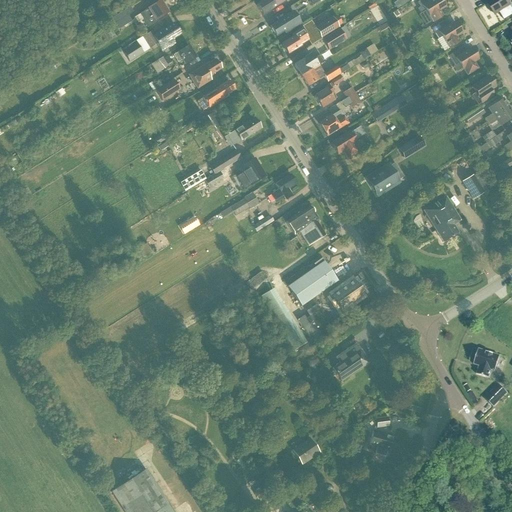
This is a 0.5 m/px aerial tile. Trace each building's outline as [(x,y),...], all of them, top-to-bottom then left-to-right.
[(264,0),(256,5),(262,15),(282,2),(281,0),(264,0)] [(444,7),(439,0),(420,0),(417,2),(420,7),(418,8),(421,14),(425,11),(432,22),(442,16),(439,10),(444,7)] [(492,0),(487,3),(494,14),(499,11),(504,20),(511,14),(511,8),(510,5),(506,0),(492,0)] [(155,21),(167,14),(159,1),(147,9),(139,14),(143,20),(143,22),(145,26),(147,27),(156,22),(155,21)] [(398,1),(393,4),(397,9),(402,6),(398,1)] [(131,21),(124,10),(111,19),(118,30),(131,21)] [(283,31),(285,33),(300,24),(293,12),(283,18),(283,19),(270,27),(275,36),(283,31)] [(357,17),(360,22),(368,17),(365,12),(357,17)] [(331,17),(315,28),(321,38),(338,28),(337,26),(340,24),(336,17),(332,19),(331,17)] [(441,37),(445,43),(449,49),(459,42),(455,36),(460,33),(454,23),(449,26),(445,20),(431,29),(438,39),(441,37)] [(172,39),(180,34),(173,24),(159,33),(154,36),(151,31),(141,37),(149,49),(156,44),(161,52),(174,44),(172,39)] [(292,35),(293,37),(281,45),(287,54),(300,46),(299,46),(308,41),(301,29),(292,35)] [(339,29),(322,40),(329,50),(346,40),(339,29)] [(136,41),(121,51),(126,59),(141,48),(136,41)] [(185,64),(195,58),(187,46),(177,53),(173,55),(177,63),(182,60),(185,64)] [(456,72),(463,68),(467,75),(477,69),(473,62),(477,59),(471,49),(466,52),(462,47),(448,56),(454,66),(453,67),(456,72)] [(359,53),(363,60),(370,56),(366,50),(361,52),(359,53)] [(300,76),(317,65),(323,62),(319,55),(311,60),(307,54),(302,58),(303,59),(293,65),(300,76)] [(163,69),(172,64),(167,56),(164,58),(163,57),(157,60),(163,69)] [(48,69),(59,63),(56,57),(45,63),(48,69)] [(209,64),(208,63),(188,76),(197,89),(211,81),(209,78),(214,74),(213,73),(220,69),(215,60),(209,64)] [(317,65),(300,76),(307,87),(323,77),(327,83),(339,75),(335,69),(324,76),(317,65)] [(340,74),(349,69),(347,65),(338,70),(340,74)] [(100,77),(106,88),(114,83),(108,72),(100,77)] [(333,86),(342,80),(339,77),(331,82),(333,86)] [(476,92),(471,96),(477,105),(487,99),(484,94),(494,87),(488,77),(473,87),(476,92)] [(162,102),(179,90),(172,81),(155,92),(162,102)] [(215,90),(201,98),(208,108),(221,100),(228,96),(227,94),(234,90),(229,81),(215,90)] [(330,96),(334,94),(328,85),(324,87),(325,89),(313,97),(320,108),(332,101),(330,96)] [(344,93),(346,98),(354,93),(351,88),(344,93)] [(354,93),(346,98),(352,107),(360,102),(354,93)] [(376,122),(405,104),(400,96),(371,114),(376,122)] [(449,96),(444,100),(448,107),(454,102),(449,96)] [(487,122),(508,107),(502,99),(487,109),(491,114),(484,119),(487,122)] [(511,113),(508,107),(487,122),(489,125),(495,121),(499,126),(511,117),(511,113)] [(143,118),(146,123),(161,114),(158,109),(143,118)] [(339,129),(348,124),(343,117),(339,111),(331,116),(330,115),(325,118),(326,119),(318,124),(326,136),(339,128),(339,129)] [(472,113),(464,118),(468,124),(476,119),(472,113)] [(203,119),(211,132),(218,127),(211,114),(203,119)] [(309,117),(310,122),(320,120),(319,114),(309,117)] [(244,139),(260,129),(254,118),(238,128),(238,129),(226,136),(232,146),(244,138),(244,139)] [(361,140),(354,144),(352,141),(363,134),(359,128),(348,135),(347,134),(331,144),(337,154),(342,151),(347,159),(359,152),(366,148),(361,140)] [(485,143),(495,137),(495,136),(492,131),(481,137),(485,143)] [(505,150),(511,145),(511,132),(506,137),(510,142),(503,147),(505,150)] [(495,137),(485,143),(479,147),(482,153),(499,142),(501,140),(497,135),(495,136),(495,137)] [(161,136),(154,140),(158,145),(165,140),(161,136)] [(418,137),(397,149),(404,160),(425,148),(418,137)] [(452,145),(447,147),(451,154),(456,152),(452,145)] [(209,167),(213,175),(240,158),(235,150),(209,167)] [(501,173),(511,165),(511,159),(511,158),(497,166),(501,173)] [(239,175),(236,177),(244,189),(249,186),(265,176),(254,159),(236,170),(239,175)] [(511,165),(501,173),(500,173),(504,180),(511,175),(511,165)] [(397,182),(386,166),(372,175),(373,177),(368,181),(376,195),(397,182)] [(200,172),(179,184),(184,192),(205,180),(200,172)] [(219,173),(204,182),(208,189),(223,180),(219,173)] [(462,183),(472,200),(489,190),(479,174),(473,177),(472,176),(462,183)] [(291,196),(287,189),(295,184),(289,175),(275,185),(278,190),(270,195),(275,203),(284,198),(285,200),(291,196)] [(243,198),(243,199),(249,195),(249,194),(246,190),(237,195),(240,200),(243,198)] [(252,193),(249,194),(249,195),(243,199),(249,209),(258,204),(252,193)] [(445,197),(423,211),(442,242),(458,233),(453,225),(460,221),(445,197)] [(308,246),(325,235),(315,221),(317,220),(313,213),(314,210),(312,208),(309,207),(285,223),(294,236),(299,232),(308,246)] [(269,216),(257,224),(260,230),(273,222),(269,216)] [(296,252),(302,248),(295,238),(289,242),(296,252)] [(136,250),(142,257),(147,252),(142,246),(136,250)] [(314,266),(322,261),(318,256),(311,262),(314,266)] [(283,282),(291,293),(300,307),(336,281),(322,262),(314,268),(311,264),(308,266),(307,265),(283,282)] [(267,267),(251,274),(257,287),(273,279),(267,267)] [(354,280),(330,296),(340,311),(364,294),(354,280)] [(285,355),(305,343),(272,289),(252,301),(285,355)] [(338,365),(332,369),(341,381),(369,362),(360,350),(359,350),(355,344),(334,359),(338,365)] [(473,365),(479,367),(476,375),(488,378),(490,370),(494,372),(499,356),(478,349),(473,365)] [(498,384),(484,399),(493,407),(507,393),(498,384)] [(376,427),(388,426),(387,417),(375,419),(376,427)] [(348,421),(342,425),(346,432),(352,428),(348,421)] [(277,430),(269,436),(276,445),(284,440),(277,430)] [(373,432),(368,449),(375,451),(374,454),(385,457),(387,451),(388,452),(392,437),(373,432)] [(301,465),(318,453),(309,439),(292,451),(301,465)] [(238,459),(235,462),(243,472),(246,470),(238,459)] [(172,511),(145,469),(111,492),(124,511),(172,511)] [(310,492),(318,504),(326,498),(319,487),(310,492)]
